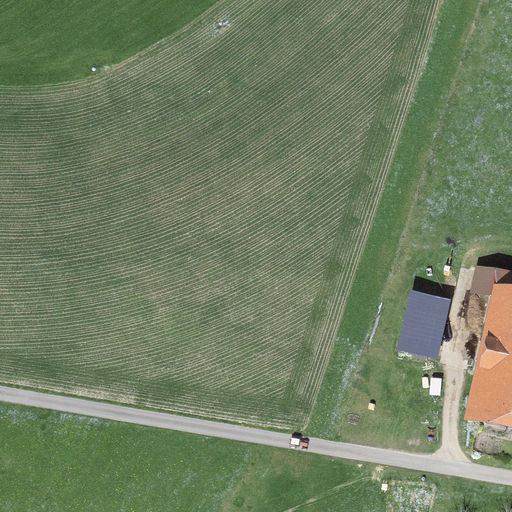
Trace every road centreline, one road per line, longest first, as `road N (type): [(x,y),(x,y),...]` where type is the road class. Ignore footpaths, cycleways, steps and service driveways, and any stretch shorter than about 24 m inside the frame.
road 1 (track): [(0,389),(511,475)]
road 2 (track): [(448,464),(449,363),(465,271)]
